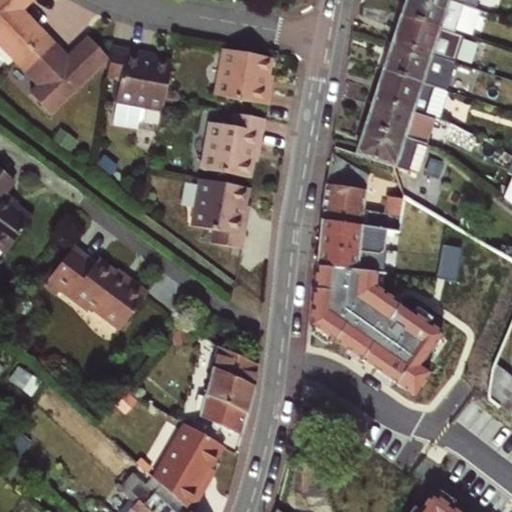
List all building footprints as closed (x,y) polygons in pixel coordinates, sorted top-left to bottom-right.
[(0,0),(0,48),(15,63),(45,35),(27,17),(20,13),(33,0),(0,0)] [(465,0),(414,0),(410,12),(460,29),(470,2),(465,0)] [(401,39),(439,53),(446,33),(457,37),(460,29),(410,12),(401,39)] [(68,62),(45,35),(15,63),(38,88),(31,96),(50,115),(109,60),(91,40),(68,62)] [(401,39),(390,66),(428,81),(439,53),(401,39)] [(164,111),(173,65),(144,60),(145,54),(114,48),(108,80),(122,82),(115,123),(127,125),(128,122),(140,124),(145,121),(147,108),(164,111)] [(273,60),(226,51),(217,98),(268,107),(272,89),(267,88),(273,60)] [(419,107),(429,111),(448,118),(457,91),(428,81),(390,66),(380,93),(419,107)] [(380,93),(371,120),(409,134),(419,107),(380,93)] [(419,107),(409,134),(420,138),(429,111),(419,107)] [(267,121),(234,115),(231,129),(212,125),(203,171),(249,180),(252,164),(255,152),(261,153),(267,121)] [(360,147),(397,162),(422,172),(432,143),(420,138),(409,134),(371,120),(360,147)] [(489,140),(467,127),(460,138),(482,151),(489,140)] [(370,206),(376,172),(339,149),(326,216),(389,227),(402,229),(408,199),(402,197),(398,212),(370,206)] [(258,165),(261,153),(255,152),(252,164),(258,165)] [(26,229),(10,217),(0,209),(0,200),(9,189),(0,183),(0,260),(1,261),(26,229)] [(247,191),(201,183),(192,229),(212,233),(210,246),(242,251),(248,220),(241,219),(243,209),(247,191)] [(14,211),(0,201),(0,209),(10,217),(14,211)] [(249,210),(243,209),(241,219),(248,220),(249,210)] [(426,373),(417,366),(440,335),(373,282),(376,269),(382,270),(389,227),(326,216),(313,287),(309,318),(409,395),(426,373)] [(150,295),(132,281),(129,285),(116,276),(98,263),(95,267),(73,250),(48,283),(89,314),(92,310),(122,331),(150,295)] [(119,272),(116,276),(129,285),(132,281),(119,272)] [(257,364),(217,347),(201,415),(244,434),(257,364)] [(495,370),(494,399),(505,407),(511,396),(511,374),(498,363),(495,370)] [(180,430),(220,448),(222,446),(184,424),(180,430)] [(153,478),(160,485),(189,511),(204,488),(200,485),(209,469),(220,448),(180,430),(153,478)] [(200,485),(204,488),(213,472),(209,469),(200,485)] [(121,483),(138,499),(152,511),(189,511),(160,485),(153,492),(145,485),(131,473),(121,483)] [(151,477),(145,485),(153,492),(160,485),(153,478),(151,477)] [(202,511),(218,511),(229,495),(213,486),(199,510),(202,511)] [(125,511),(152,511),(138,499),(125,511)] [(450,511),(433,500),(425,511),(450,511)]
